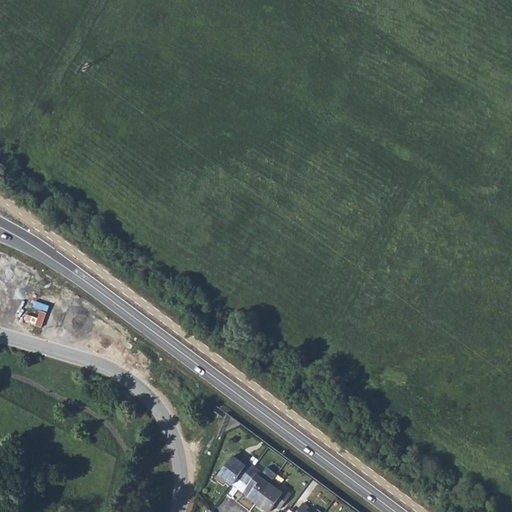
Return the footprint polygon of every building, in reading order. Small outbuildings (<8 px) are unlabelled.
[(242,474),(247,477),(256,465),(250,461),(244,456),(242,459),(236,454),(221,474),(234,484),(242,474)] [(250,461),(256,465),(260,459),(255,455),(250,461)] [(244,492),(257,502),(271,481),(265,476),(266,473),(256,465),(247,477),(252,481),(244,492)] [(239,488),(244,492),(252,481),(247,477),(239,488)] [(290,492),(273,479),(271,481),(257,502),(268,510),(277,499),(282,503),(290,492)] [(313,511),(315,510),(304,502),(296,511),(313,511)]
